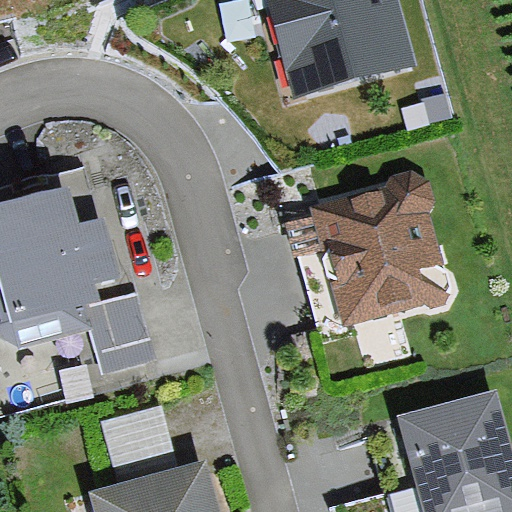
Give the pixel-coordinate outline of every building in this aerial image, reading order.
[(0,0),(0,18),(2,26),(82,4),(80,0),(0,0)] [(397,0),(265,0),(294,106),(417,72),(397,0)] [(99,172),(0,199),(0,361),(142,322),(99,172)] [(419,182),(310,213),(346,339),(454,309),(419,182)] [(511,511),(511,447),(499,399),(398,426),(421,511),(511,511)] [(166,401),(108,416),(119,459),(177,445),(166,401)] [(230,511),(219,474),(91,511),(230,511)]
